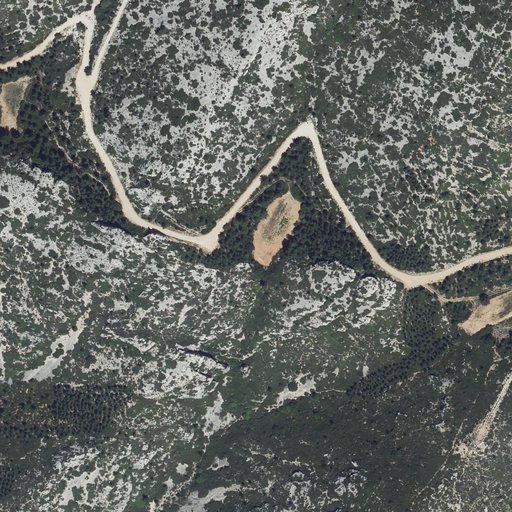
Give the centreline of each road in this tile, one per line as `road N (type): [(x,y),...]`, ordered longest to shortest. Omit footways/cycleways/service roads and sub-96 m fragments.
road 1 (track): [(511,249),(438,275),(394,273),(335,193),(313,135),(303,130),(215,234),(191,240),(160,231),(135,220),(89,127),(85,87)]
road 2 (track): [(0,66),(27,57),(76,19),(86,21),(85,87)]
